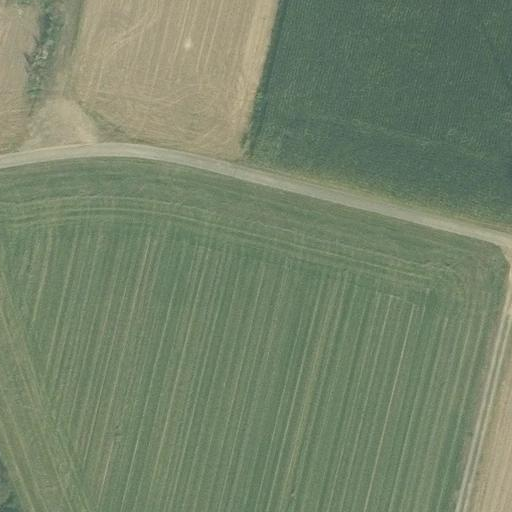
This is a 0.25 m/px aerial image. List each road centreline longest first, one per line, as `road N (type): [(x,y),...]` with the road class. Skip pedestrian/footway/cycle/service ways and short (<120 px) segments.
road 1 (unclassified): [(511,245),(152,154),(108,150),(0,163)]
road 2 (track): [(511,298),(460,511)]
road 3 (track): [(62,153),(65,61),(78,0)]
